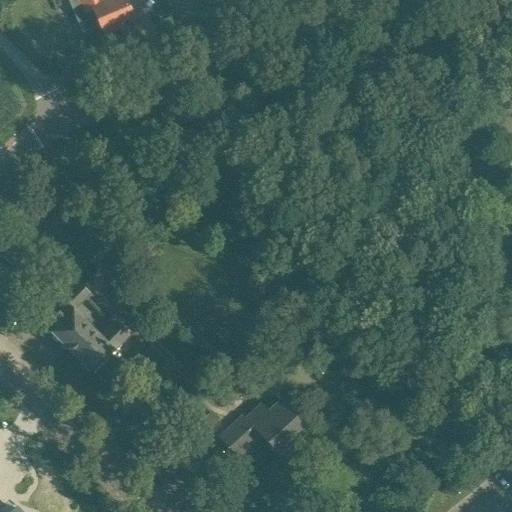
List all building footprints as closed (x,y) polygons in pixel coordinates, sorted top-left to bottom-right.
[(134,22),(126,4),(124,0),(112,0),(105,3),(103,0),(70,0),(83,31),(99,24),(104,35),(121,28),(123,33),(136,27),(134,22)] [(112,237),(118,230),(113,225),(106,232),(112,237)] [(95,267),(113,248),(103,239),(85,257),(95,267)] [(100,338),(73,312),(89,295),(79,285),(41,323),(91,374),(130,335),(116,322),(100,338)] [(243,416),(234,424),(219,438),(238,459),(261,437),(279,457),(294,444),(308,430),(282,401),(269,413),(262,405),(246,419),(243,416)] [(209,433),(219,423),(210,413),(200,422),(209,433)] [(511,447),(500,458),(506,465),(511,471),(511,447)]
